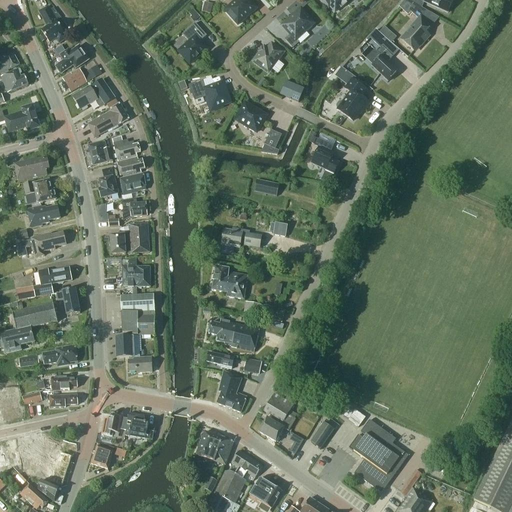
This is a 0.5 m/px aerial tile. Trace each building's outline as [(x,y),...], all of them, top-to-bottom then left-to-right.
[(237,0),(233,4),(231,4),(227,8),(227,10),(225,11),(238,25),(256,9),(248,0),(237,0)] [(323,0),(322,1),(328,7),(329,6),(335,13),(340,8),(341,9),(347,4),(346,3),(349,0),(323,0)] [(425,0),(424,3),(447,13),(453,0),(452,0),(425,0)] [(205,4),(202,12),(211,15),(213,6),(205,4)] [(48,7),(39,12),(47,28),(41,32),(50,44),(56,40),(59,44),(67,39),(64,35),(65,34),(54,18),(48,7)] [(52,10),(57,18),(60,16),(55,7),(52,10)] [(193,10),(189,13),(196,21),(200,17),(193,10)] [(314,24),(301,10),(283,26),(291,35),(285,40),(293,48),(298,43),(296,40),(314,24)] [(424,43),(430,36),(426,33),(432,26),(421,16),(414,24),(416,25),(402,41),(414,52),(423,42),(424,43)] [(207,37),(195,24),(183,35),(189,43),(179,52),(190,65),(207,49),(201,42),(207,37)] [(384,28),(379,34),(385,38),(390,32),(384,28)] [(378,35),(374,39),(380,44),(384,40),(378,35)] [(268,50),(264,48),(254,62),(268,73),(283,53),(272,45),(268,50)] [(63,62),(55,67),(61,75),(73,66),(76,70),(89,61),(79,46),(70,53),(68,50),(60,56),(63,62)] [(388,82),(398,72),(388,62),(393,57),(382,47),(377,52),(382,56),(372,67),(388,82)] [(0,74),(19,66),(13,53),(4,59),(4,58),(0,59),(0,74)] [(101,74),(97,66),(94,68),(96,70),(89,74),(92,79),(101,74)] [(18,71),(1,78),(8,94),(28,85),(25,76),(21,78),(18,71)] [(64,83),(61,85),(65,92),(68,90),(70,93),(87,83),(79,71),(71,75),(71,74),(62,79),(64,83)] [(102,80),(91,88),(90,87),(72,97),(80,111),(98,100),(100,98),(105,106),(107,105),(115,100),(102,80)] [(364,112),(370,104),(361,98),(366,91),(352,80),(345,90),(351,94),(344,103),(342,102),(339,103),(337,106),(337,109),(339,110),(338,111),(353,122),(361,110),(364,112)] [(202,81),(189,86),(193,98),(201,95),(202,99),(207,97),(207,99),(207,100),(211,112),(223,107),(223,106),(230,103),(223,83),(205,89),(202,81)] [(187,89),(184,82),(178,84),(181,92),(187,89)] [(304,90),(286,82),(280,95),(298,103),(304,90)] [(107,105),(111,110),(119,106),(115,100),(107,105)] [(257,133),(266,116),(245,104),(235,121),(257,133)] [(119,106),(111,110),(110,111),(111,112),(87,125),(95,139),(112,129),(113,131),(118,128),(117,126),(120,125),(121,126),(129,121),(120,105),(119,106)] [(2,112),(0,112),(0,124),(5,122),(9,134),(27,128),(28,132),(40,129),(33,106),(21,110),(22,113),(4,118),(2,112)] [(271,131),(265,145),(276,150),(282,136),(271,131)] [(314,146),(317,139),(310,136),(307,142),(314,146)] [(319,148),(312,164),(334,174),(339,164),(331,160),(334,154),(331,153),(334,147),(317,139),(314,146),(319,148)] [(137,157),(136,154),(140,153),(138,145),(134,146),(133,142),(129,144),(128,141),(123,142),(113,144),(115,151),(118,162),(137,157)] [(104,143),(88,147),(93,167),(112,162),(109,149),(106,150),(104,143)] [(43,158),(14,165),(18,182),(47,176),(46,170),(49,169),(48,160),(44,161),(43,158)] [(138,159),(117,164),(120,179),(141,174),(141,171),(144,170),(142,160),(138,161),(138,159)] [(101,189),(99,190),(101,199),(119,195),(113,171),(104,173),(105,179),(99,181),(101,189)] [(143,176),(120,180),(123,196),(138,193),(137,192),(146,190),(143,176)] [(256,181),(254,193),(276,197),(279,185),(256,181)] [(32,183),(23,185),(26,196),(35,194),(37,204),(56,200),(54,191),(51,191),(49,182),(33,185),(32,183)] [(124,215),(123,216),(123,222),(131,218),(148,217),(146,203),(137,204),(136,201),(123,202),(124,215)] [(41,207),(27,210),(31,229),(42,227),(42,225),(49,223),(49,222),(60,219),(57,207),(46,209),(45,208),(42,209),(41,207)] [(119,220),(108,221),(109,229),(119,228),(119,220)] [(287,227),(271,224),(270,232),(274,233),(273,236),(285,238),(287,227)] [(125,236),(110,237),(111,256),(126,255),(126,253),(131,253),(131,254),(149,253),(147,225),(129,226),(130,238),(125,238),(125,236)] [(224,230),(221,246),(240,249),(241,239),(245,240),(244,246),(260,249),(262,237),(250,235),(250,232),(232,229),(232,231),(224,230)] [(15,234),(12,235),(14,241),(17,240),(17,242),(28,239),(26,230),(15,233),(15,234)] [(31,240),(16,244),(19,258),(28,256),(26,249),(33,247),(36,259),(44,257),(44,253),(55,250),(55,248),(66,245),(63,234),(52,236),(51,235),(31,240)] [(137,259),(122,259),(122,266),(123,289),(132,288),(137,288),(151,288),(150,268),(137,268),(137,259)] [(117,268),(117,260),(108,260),(108,268),(117,268)] [(216,268),(212,291),(227,294),(226,297),(243,300),(247,276),(228,273),(229,270),(216,268)] [(33,287),(17,290),(19,301),(35,298),(53,294),(51,285),(72,281),(70,269),(49,273),(48,271),(38,272),(41,286),(33,287)] [(62,293),(56,294),(58,302),(64,301),(67,317),(80,314),(76,290),(62,293)] [(120,297),(121,313),(122,334),(132,334),(132,336),(155,336),(155,317),(154,295),(120,297)] [(245,302),(243,313),(282,322),(283,317),(269,314),(270,308),(245,302)] [(16,328),(16,332),(0,335),(0,336),(0,338),(0,337),(0,349),(4,348),(5,355),(22,351),(21,347),(35,344),(31,329),(57,323),(53,305),(14,314),(13,315),(13,319),(12,319),(14,328),(16,328)] [(229,323),(220,321),(219,325),(211,323),(208,335),(217,337),(216,342),(219,342),(219,343),(225,344),(225,346),(231,347),(231,348),(254,353),(259,332),(228,325),(229,323)] [(348,322),(318,376),(350,393),(367,362),(372,352),(379,339),(348,322)] [(372,352),(367,362),(407,384),(413,374),(404,369),(422,335),(399,323),(381,357),(372,352)] [(132,338),(116,339),(117,359),(133,358),(132,338)] [(407,384),(393,411),(423,427),(459,360),(429,344),(413,374),(407,384)] [(56,352),(43,354),(44,366),(58,364),(58,367),(69,365),(68,363),(78,362),(75,347),(56,350),(56,352)] [(233,362),(234,359),(235,355),(228,354),(228,357),(209,353),(206,362),(217,365),(217,366),(231,370),(233,362)] [(41,357),(19,360),(20,368),(39,366),(39,363),(42,363),(41,357)] [(134,361),(128,361),(129,373),(137,372),(137,374),(152,373),(151,358),(134,359),(134,361)] [(246,360),(243,372),(259,375),(261,363),(246,360)] [(217,405),(241,414),(247,398),(236,394),(242,380),(223,373),(219,392),(221,393),(217,405)] [(67,378),(52,378),(52,391),(61,391),(70,391),(70,389),(77,388),(77,380),(67,380),(67,378)] [(0,418),(5,418),(4,414),(5,414),(4,408),(19,405),(17,391),(1,394),(0,391),(0,418)] [(40,393),(22,398),(24,407),(42,402),(40,393)] [(293,406),(274,394),(263,413),(269,417),(267,419),(258,433),(268,439),(280,419),(284,421),(288,415),(294,419),(297,415),(290,411),(293,406)] [(77,397),(50,397),(50,409),(66,408),(66,406),(78,406),(77,397)] [(128,420),(126,431),(125,436),(152,441),(154,429),(148,427),(148,425),(143,424),(145,417),(129,414),(128,420)] [(126,431),(128,420),(122,419),(122,418),(110,415),(109,420),(104,419),(101,435),(112,437),(113,433),(119,434),(120,430),(126,431)] [(280,419),(268,439),(276,443),(285,427),(290,430),(296,420),(294,419),(288,415),(284,421),(280,419)] [(197,419),(195,423),(207,427),(209,423),(197,419)] [(392,445),(395,440),(369,421),(361,433),(365,436),(363,440),(358,436),(349,449),(365,460),(355,474),(381,494),(408,457),(392,445)] [(511,511),(511,421),(473,501),(495,511),(511,511)] [(323,424),(310,442),(320,449),(333,431),(323,424)] [(205,433),(196,456),(225,466),(233,443),(205,433)] [(304,442),(293,435),(285,449),(296,455),(304,442)] [(38,439),(37,443),(38,443),(37,446),(26,449),(27,455),(46,461),(51,443),(38,439)] [(3,445),(0,446),(0,468),(21,464),(19,456),(6,459),(3,445)] [(97,447),(91,465),(107,470),(113,452),(97,447)] [(54,451),(45,480),(62,485),(71,457),(72,457),(54,451)] [(207,511),(237,511),(240,507),(235,505),(247,479),(252,481),(261,468),(238,453),(232,463),(231,464),(234,466),(230,472),(225,472),(214,495),(206,511),(207,511)] [(411,476),(416,480),(420,475),(414,470),(411,476)] [(20,474),(15,478),(22,486),(26,482),(20,474)] [(260,479),(250,496),(271,509),(282,492),(260,479)] [(55,493),(57,494),(59,489),(41,481),(38,490),(54,503),(55,502),(52,500),(55,493)] [(207,482),(203,490),(211,494),(215,486),(207,482)] [(29,485),(20,495),(37,511),(40,507),(42,509),(48,502),(29,485)] [(7,487),(0,493),(0,495),(5,502),(14,494),(7,487)] [(426,511),(432,503),(414,490),(398,511),(426,511)] [(310,499),(300,511),(329,511),(310,499)]
